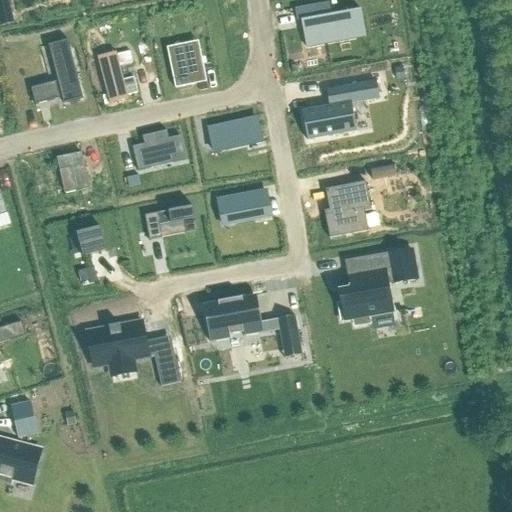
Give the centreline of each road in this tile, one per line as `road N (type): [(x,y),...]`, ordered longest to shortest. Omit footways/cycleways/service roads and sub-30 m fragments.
road 1 (residential): [(144,293),(298,265),(272,97)]
road 2 (residential): [(0,148),(272,97)]
